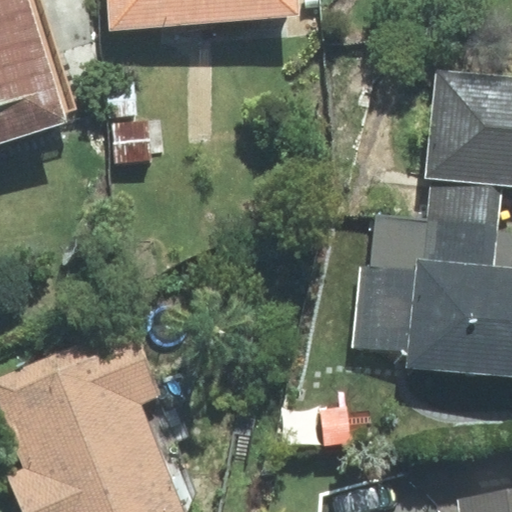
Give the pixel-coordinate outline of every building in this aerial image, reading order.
[(0,0),(0,141),(53,126),(16,0),(0,0)] [(103,0),(105,28),(287,18),(286,0),(103,0)] [(426,220),(483,226),(486,186),(511,188),(511,79),(429,72),(420,180),(430,182),(426,220)] [(149,164),(146,124),(114,126),(116,164),(149,164)] [(483,226),(426,220),(374,216),(369,268),(410,272),(401,368),(511,377),(511,270),(480,267),(483,226)] [(169,511),(131,408),(147,401),(121,330),(0,375),(0,435),(13,470),(1,474),(15,511),(169,511)] [(511,511),(511,492),(449,503),(450,511),(511,511)]
